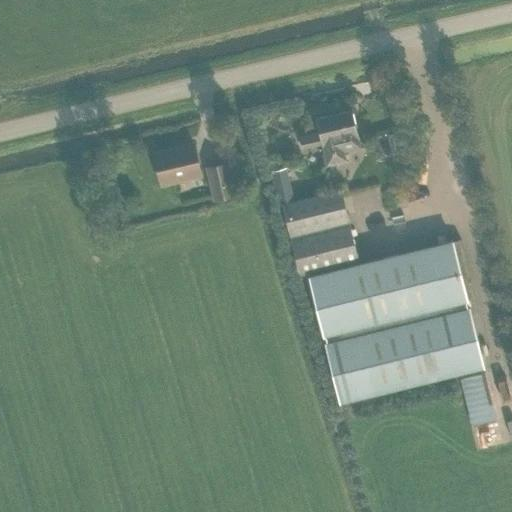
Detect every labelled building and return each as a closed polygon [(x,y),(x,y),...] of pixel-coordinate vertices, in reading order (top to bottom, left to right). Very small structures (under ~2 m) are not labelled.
[(352,110),(316,118),(319,130),(297,135),(301,149),(322,143),(327,164),(346,160),(344,151),(360,147),(352,110)] [(154,152),(162,184),(201,175),(193,143),(154,152)] [(207,168),(214,199),(234,194),(227,163),(207,168)] [(287,168),(271,171),(278,204),(294,201),(292,191),(287,168)] [(283,205),(300,274),(357,261),(341,190),(283,205)] [(465,300),(467,300),(453,241),(309,276),(323,336),(325,335),(327,342),(325,342),(340,401),(483,366),(469,307),(467,307),(465,300)]
